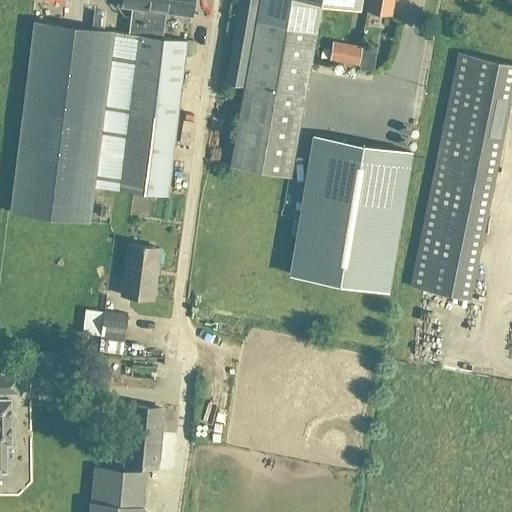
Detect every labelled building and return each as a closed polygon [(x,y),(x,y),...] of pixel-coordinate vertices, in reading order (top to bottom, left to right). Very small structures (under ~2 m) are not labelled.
[(127,32),(33,21),(9,211),(88,221),(93,186),(166,195),(184,56),(193,54),(195,41),(161,37),(164,12),(191,15),(192,0),(121,0),(121,6),(131,7),(127,32)] [(238,0),(238,4),(224,82),(244,86),(229,165),(289,176),(320,0),(238,0)] [(368,0),(367,9),(389,13),(391,0),(368,0)] [(328,60),(358,65),(361,45),(331,40),(328,60)] [(509,98),(511,98),(511,62),(457,51),(409,286),(468,298),(509,98)] [(312,134),(288,274),(388,290),(411,151),(312,134)] [(120,294),(152,299),(159,248),(126,243),(120,294)] [(103,311),(100,335),(97,351),(121,354),(127,314),(103,311)] [(0,470),(5,471),(5,443),(10,442),(10,399),(6,399),(6,392),(18,392),(18,374),(0,373),(0,470)] [(156,467),(161,408),(130,405),(125,464),(156,467)] [(139,511),(140,508),(143,470),(96,466),(92,504),(91,511),(139,511)]
